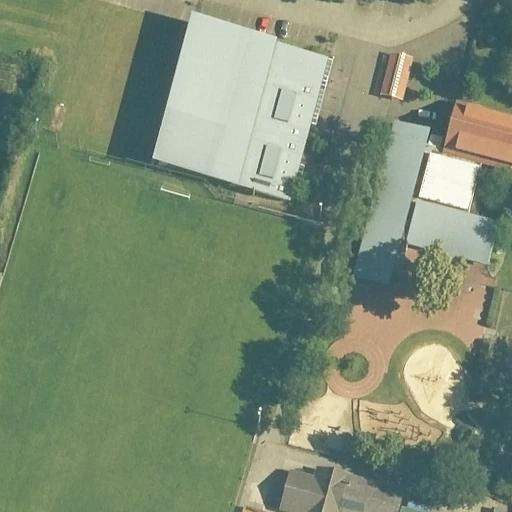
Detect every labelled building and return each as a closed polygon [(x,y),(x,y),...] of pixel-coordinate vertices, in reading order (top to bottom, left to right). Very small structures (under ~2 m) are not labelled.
[(330,69),(192,33),(155,175),(292,211),(313,133),(330,69)] [(407,70),(382,65),(375,95),(401,101),(407,70)] [(511,106),(460,92),(441,162),(511,181),(511,106)] [(431,146),(392,135),(351,283),(388,294),(398,257),(483,281),(496,237),(465,228),(477,183),(425,169),(431,146)] [(511,511),(511,377),(477,500),(474,511),(511,511)] [(312,487),(291,481),(282,511),(399,511),(403,498),(316,472),(312,487)]
